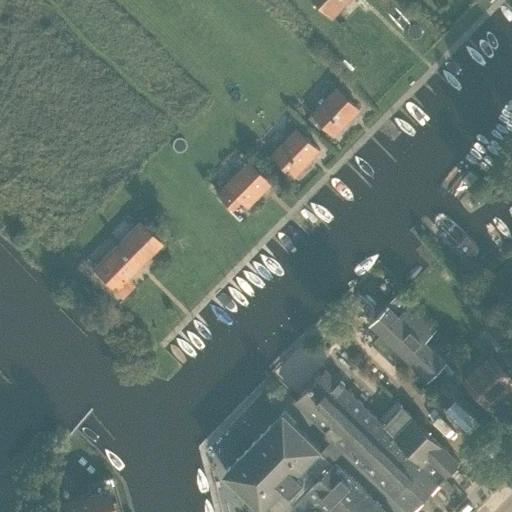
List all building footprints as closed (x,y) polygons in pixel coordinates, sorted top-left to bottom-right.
[(315,0),(332,16),(347,0),(315,0)] [(338,88),(312,113),(335,135),(360,109),(338,88)] [(298,128),(272,154),(295,176),(320,150),(298,128)] [(249,161),(218,193),(233,207),(241,199),(248,206),(271,183),(249,161)] [(123,282),(161,243),(139,221),(93,268),(122,296),(129,289),(123,282)] [(447,361),(425,340),(435,329),(410,304),(399,315),(389,306),(389,305),(388,304),(372,321),(373,323),(373,322),(383,331),(373,342),(384,353),(389,357),(397,357),(403,351),(429,376),(429,377),(431,378),(447,361)] [(511,325),(502,315),(494,323),(505,334),(511,327),(511,325)] [(472,375),(465,382),(489,407),(511,385),(511,379),(491,357),(485,364),(480,359),(468,371),(472,375)] [(332,447),(337,442),(409,511),(441,480),(440,479),(458,461),(443,447),(444,446),(402,407),(392,405),(378,419),(326,368),(290,406),(332,447)] [(447,379),(439,386),(453,400),(461,392),(447,379)] [(318,473),(323,468),(326,471),(331,466),(321,458),(332,447),(290,406),(225,471),(267,511),(275,511),(293,494),(284,485),(307,462),(318,473)] [(331,466),(326,471),(302,495),(313,505),(318,500),(330,511),(388,511),(336,461),(331,466)] [(60,501),(63,511),(114,511),(108,488),(60,501)] [(330,511),(318,500),(313,505),(313,506),(306,511),(330,511)]
